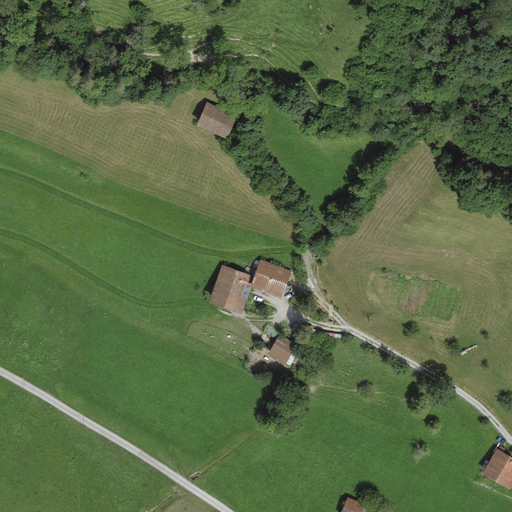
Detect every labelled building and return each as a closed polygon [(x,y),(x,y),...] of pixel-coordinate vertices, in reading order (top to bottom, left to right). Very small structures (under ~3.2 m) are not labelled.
[(238,117),(207,102),(196,125),(227,140),(238,117)] [(292,271),(260,259),(257,268),(253,266),(250,275),(254,276),(250,287),(282,299),(292,271)] [(250,275),(222,264),(208,303),(240,314),(250,287),(254,276),(250,275)] [(297,344),(279,334),(268,353),(286,364),(297,344)] [(498,449),(496,449),(482,474),(510,490),(511,486),(511,456),(504,452),(505,449),(500,446),(498,449)] [(340,511),(368,511),(370,508),(366,506),(366,505),(347,497),(340,511)]
